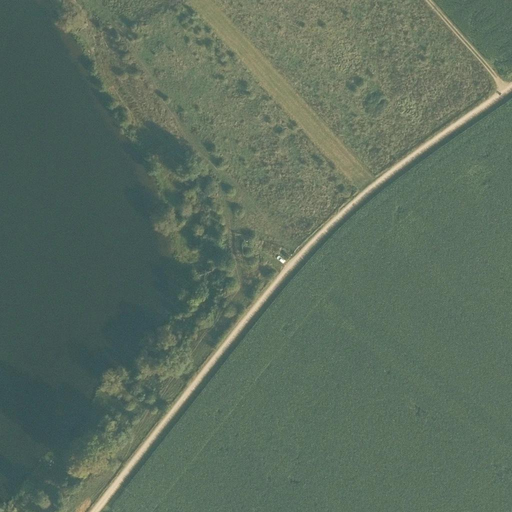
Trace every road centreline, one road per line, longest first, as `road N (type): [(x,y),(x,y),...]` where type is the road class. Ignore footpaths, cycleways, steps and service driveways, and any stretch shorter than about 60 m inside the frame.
road 1 (track): [(303,253),(94,511)]
road 2 (track): [(511,86),(400,164),(303,253)]
